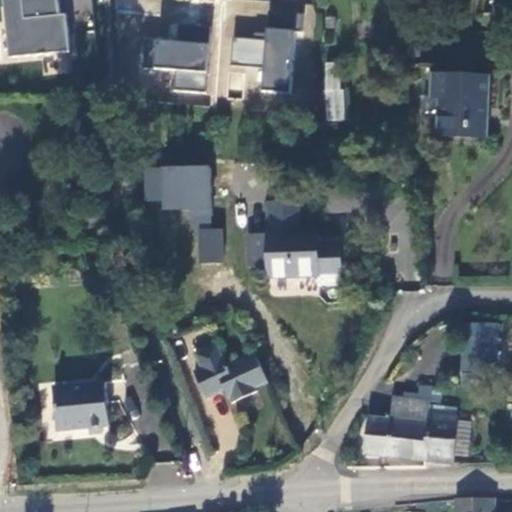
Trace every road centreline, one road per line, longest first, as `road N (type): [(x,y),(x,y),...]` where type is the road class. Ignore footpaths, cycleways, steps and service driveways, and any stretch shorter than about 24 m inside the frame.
road 1 (residential): [(223,498),(134,290),(107,0)]
road 2 (residential): [(511,298),(457,300),(398,336),(297,495)]
road 3 (residential): [(297,495),(511,486)]
road 4 (residential): [(100,503),(223,498)]
